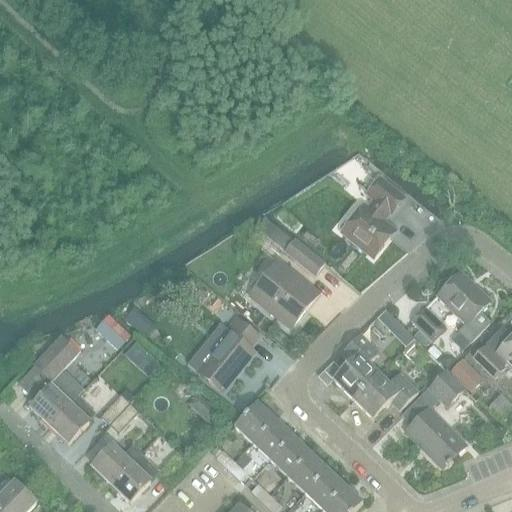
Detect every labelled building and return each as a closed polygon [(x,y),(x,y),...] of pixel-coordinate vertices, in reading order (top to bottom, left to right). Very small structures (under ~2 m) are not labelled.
[(369,197),(376,203),(370,211),(365,208),(354,222),(358,226),(348,239),(374,260),(390,240),(379,231),(391,215),(393,216),(405,201),(381,182),(369,197)] [(267,220),(257,232),(268,240),(277,228),(267,220)] [(287,256),(315,278),(325,267),(297,244),(287,256)] [(251,300),(291,332),(319,297),(279,265),(251,300)] [(439,299),(467,326),(459,334),(471,346),(492,325),(481,315),(491,305),(461,276),(439,299)] [(134,311),(125,322),(132,328),(141,316),(134,311)] [(413,324),(432,343),(445,330),(426,311),(413,324)] [(387,314),(377,323),(391,337),(401,328),(387,314)] [(109,319),(96,334),(118,353),(131,338),(109,319)] [(222,327),(188,367),(198,376),(222,396),(255,357),(251,354),(260,342),(237,323),(229,333),(222,327)] [(511,339),(503,331),(475,360),(495,380),(509,366),(511,368),(511,339)] [(334,384),(353,403),(379,377),(369,367),(379,357),(361,338),(343,356),(352,366),(334,384)] [(34,369),(51,385),(77,357),(60,341),(34,369)] [(433,348),(427,353),(435,361),(441,356),(433,348)] [(438,362),(448,372),(458,364),(451,357),(443,356),(438,362)] [(450,375),(473,396),(486,383),(462,361),(450,375)] [(51,389),(30,411),(48,427),(68,406),(70,407),(77,399),(76,399),(84,390),(66,373),(51,389)] [(401,418),(411,429),(405,435),(443,473),(467,449),(430,412),(440,402),(447,410),(464,392),(446,374),(429,390),(401,418)] [(379,377),(353,403),(373,423),(391,405),(400,414),(418,396),(400,377),(389,387),(379,377)] [(126,393),(122,398),(129,405),(134,400),(126,393)] [(101,420),(109,426),(129,405),(122,398),(101,420)] [(68,406),(48,427),(70,447),(90,426),(89,425),(96,417),(77,399),(70,407),(68,406)] [(129,405),(109,426),(119,436),(139,415),(129,405)] [(235,430),(253,447),(275,423),(257,406),(235,430)] [(253,447),(270,464),(294,441),(275,423),(253,447)] [(270,464),(287,480),(310,456),(294,441),(270,464)] [(93,469),(110,486),(141,454),(135,448),(125,459),(113,448),(93,469)] [(141,454),(110,486),(131,506),(151,485),(161,474),(141,454)] [(217,462),(228,472),(236,466),(224,455),(217,462)] [(287,480),(306,498),(327,473),(310,456),(287,480)] [(163,478),(171,486),(192,466),(183,457),(163,478)] [(236,466),(228,472),(241,484),(247,477),(236,466)] [(306,498),(320,511),(323,511),(345,490),(327,473),(306,498)] [(16,484),(0,501),(0,504),(7,511),(32,511),(39,506),(16,484)] [(252,495),(263,505),(270,498),(259,488),(252,495)] [(345,490),(323,511),(357,511),(363,506),(345,490)] [(270,498),(263,505),(269,511),(280,511),(283,510),(270,498)]
